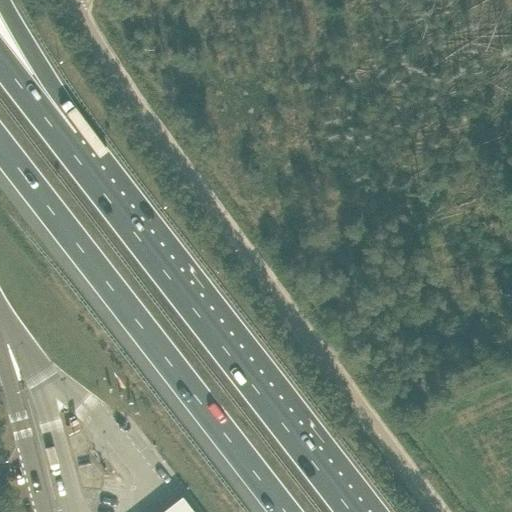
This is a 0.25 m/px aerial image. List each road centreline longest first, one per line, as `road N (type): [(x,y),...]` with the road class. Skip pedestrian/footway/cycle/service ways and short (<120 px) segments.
road 1 (unclassified): [(440,511),(213,216),(71,0)]
road 2 (motorway): [(349,511),(63,143)]
road 3 (motorway): [(0,147),(282,511)]
road 4 (motorway): [(63,143),(0,0)]
